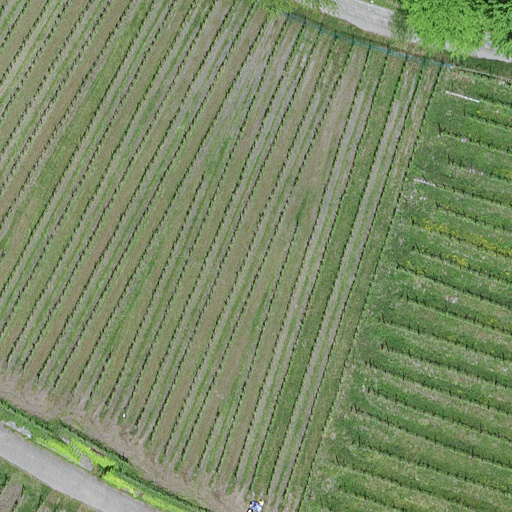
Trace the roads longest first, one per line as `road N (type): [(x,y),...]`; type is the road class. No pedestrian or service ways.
road 1 (track): [(511,52),(324,0)]
road 2 (track): [(148,511),(0,439)]
